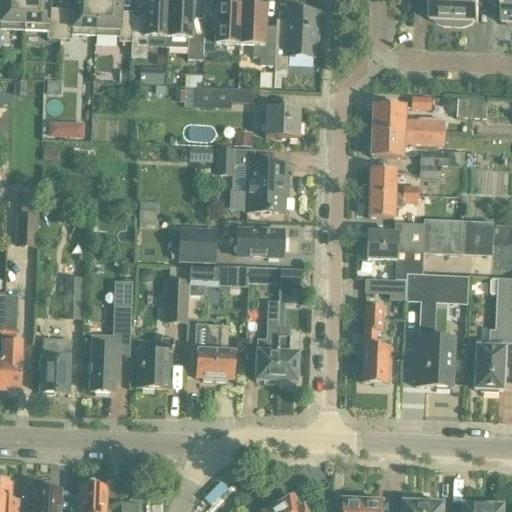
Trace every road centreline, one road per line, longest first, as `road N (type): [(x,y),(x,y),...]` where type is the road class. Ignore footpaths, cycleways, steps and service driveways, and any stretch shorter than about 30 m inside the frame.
road 1 (residential): [(325,446),(342,90)]
road 2 (residential): [(0,442),(180,451),(206,464)]
road 3 (residential): [(511,68),(375,63),(377,0)]
road 4 (residential): [(325,446),(511,453)]
road 5 (residential): [(206,464),(232,448),(325,446)]
